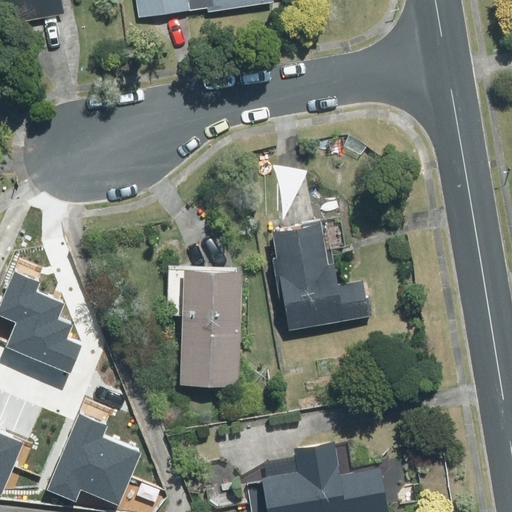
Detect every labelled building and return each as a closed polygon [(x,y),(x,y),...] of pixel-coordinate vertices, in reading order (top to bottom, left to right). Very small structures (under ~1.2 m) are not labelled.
[(61,17),(57,0),(3,0),(10,29),(61,17)] [(131,0),(135,19),(270,4),(269,0),(131,0)] [(364,317),(357,280),(336,284),(329,251),(342,249),(336,217),(263,231),(282,332),(364,317)] [(165,270),(162,316),(177,316),(174,384),(234,387),(239,274),(165,270)] [(89,423),(70,377),(89,370),(73,329),(69,331),(57,300),(5,320),(13,340),(0,345),(39,443),(89,423)] [(287,452),(291,472),(254,478),(260,511),(384,511),(385,511),(377,467),(335,475),(329,444),(287,452)]
